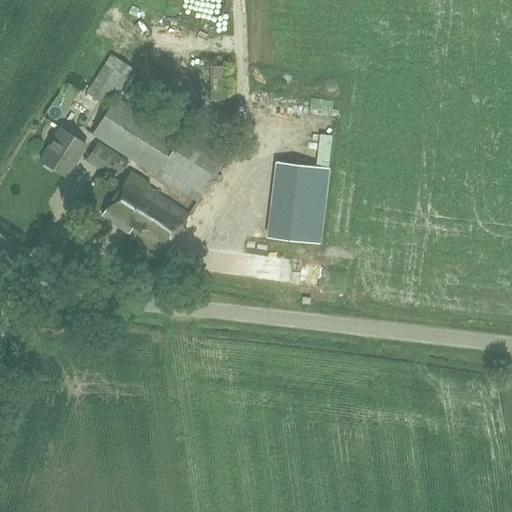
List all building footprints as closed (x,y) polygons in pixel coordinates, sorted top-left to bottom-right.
[(148,116),(118,98),(136,70),(110,53),(92,82),(93,82),(87,91),(110,106),(92,134),(182,191),(179,196),(193,205),(197,200),(231,146),(191,120),(192,119),(159,98),(148,116)] [(66,176),(86,145),(60,128),(40,160),(66,176)] [(121,173),(128,161),(98,141),(84,161),(105,175),(110,166),(121,173)] [(328,168),(315,167),(276,162),(267,237),(318,243),(328,168)] [(162,256),(189,215),(148,188),(150,185),(130,172),(101,215),(162,256)] [(232,242),(253,243),(254,215),(234,214),(232,242)] [(202,272),(212,272),(211,248),(201,249),(202,272)]
